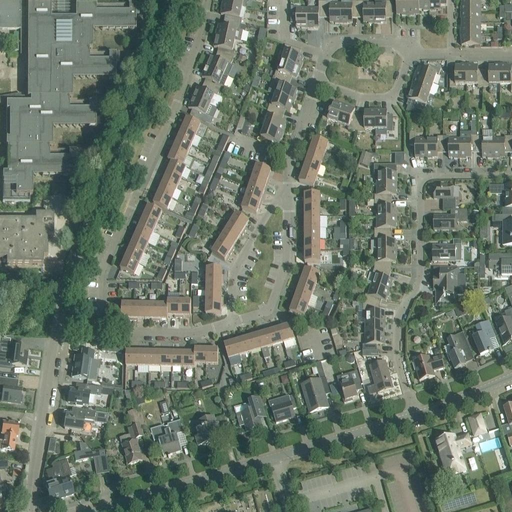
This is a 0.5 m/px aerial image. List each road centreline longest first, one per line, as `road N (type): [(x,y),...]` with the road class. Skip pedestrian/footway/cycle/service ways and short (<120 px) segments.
road 1 (residential): [(55,331),(171,0)]
road 2 (residential): [(99,331),(109,252),(171,111),(206,0)]
road 3 (tertiary): [(93,511),(413,416)]
road 4 (residential): [(413,416),(396,349),(418,274),(419,185),(426,178),(511,176)]
road 5 (residential): [(29,511),(55,331)]
road 6 (residential): [(231,323),(233,272),(273,204),(288,196)]
road 7 (residential): [(231,323),(187,334),(99,331)]
road 8 (residential): [(318,82),(362,98),(391,95),(409,51)]
